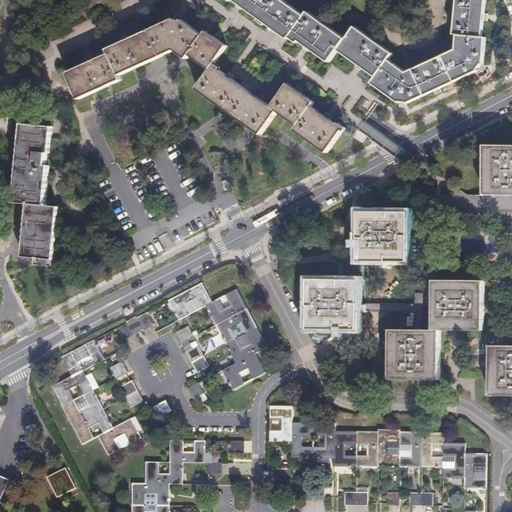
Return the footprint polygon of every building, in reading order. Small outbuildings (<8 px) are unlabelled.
[(460,0),(457,36),(462,36),(460,52),(412,75),(395,63),(400,56),(358,28),(351,39),(312,12),(310,16),(296,6),(286,0),(230,0),(237,5),(238,3),(279,31),(294,42),(296,40),(303,46),(305,44),(334,65),(343,52),(382,79),(377,86),(404,105),(412,106),(485,74),(483,72),(487,66),(489,67),(491,40),(488,39),(491,0),(460,0)] [(114,57),(72,76),(84,101),(127,81),(125,77),(180,52),(191,60),(193,57),(215,72),(221,65),(232,49),(212,35),(210,38),(187,22),(178,22),(112,52),(114,57)] [(221,65),(215,72),(202,92),(266,136),(282,113),(302,127),(300,132),(333,154),(351,128),(322,109),(325,103),(291,80),(275,104),(227,72),(228,70),(221,65)] [(58,129),(25,126),(17,207),(30,207),(24,259),(57,262),(61,209),(50,208),(58,129)] [(511,148),(482,148),(481,198),(511,198),(511,148)] [(376,214),(357,213),(356,263),(407,264),(408,214),(376,214)] [(204,302),(211,299),(201,280),(167,297),(178,316),(204,302)] [(482,281),(432,281),(431,309),(430,328),(418,328),(388,328),(388,380),(437,379),(437,330),(480,330),(482,281)] [(337,282),(307,282),(307,330),(356,330),(356,308),(356,282),(337,282)] [(216,302),(214,297),(211,299),(204,302),(214,321),(246,305),(235,286),(224,292),(230,302),(223,306),(219,308),(216,302)] [(256,324),(246,305),(214,321),(225,341),(256,324)] [(144,309),(135,314),(142,327),(151,322),(144,309)] [(135,313),(125,319),(125,320),(132,333),(142,327),(135,314),(135,313)] [(132,333),(125,320),(117,324),(124,337),(132,333)] [(187,323),(175,330),(181,340),(192,333),(187,323)] [(266,343),(256,324),(225,341),(235,360),(254,350),(266,343)] [(94,337),(61,355),(71,374),(82,368),(88,365),(104,356),(94,337)] [(185,348),(191,359),(202,353),(197,342),(185,348)] [(511,347),(488,347),(487,397),(511,396),(511,347)] [(235,360),(221,367),(232,386),(243,380),(238,370),(248,365),(253,375),(264,369),(254,350),(235,360)] [(208,363),(202,353),(191,359),(196,369),(208,363)] [(126,369),(121,359),(109,365),(114,375),(126,369)] [(88,365),(82,368),(92,386),(97,383),(88,365)] [(71,374),(51,384),(61,404),(73,397),(68,387),(77,382),(83,392),(93,387),(92,386),(82,368),(71,374)] [(131,377),(119,384),(125,394),(137,388),(131,377)] [(198,379),(187,385),(192,396),(204,389),(198,379)] [(73,397),(61,404),(72,423),(103,406),(93,387),(83,392),(86,398),(88,402),(79,407),(76,403),(73,397)] [(137,388),(125,394),(130,404),(142,398),(137,388)] [(165,397),(153,404),(158,414),(170,407),(165,397)] [(86,398),(76,403),(79,407),(88,402),(86,398)] [(103,406),(72,423),(82,442),(93,436),(88,426),(98,420),(103,430),(113,425),(103,406)] [(293,407),(272,407),(271,419),(283,419),(283,430),(272,430),(272,441),(283,441),(293,441),(293,422),(293,407)] [(130,416),(137,428),(140,427),(133,414),(130,416)] [(103,430),(97,433),(108,453),(140,435),(137,428),(130,416),(113,425),(103,430)] [(315,423),(293,422),(293,441),(293,445),(293,458),(315,458),(315,447),(303,447),(303,435),(315,435),(315,423)] [(336,423),(315,423),(315,435),(326,435),(326,447),(315,447),(315,458),(336,458),(336,431),(336,423)] [(402,429),(380,429),(380,431),(380,466),(402,466),(402,431),(402,429)] [(358,431),(336,431),(336,458),(336,466),(358,466),(358,455),(347,455),(347,444),(358,444),(358,431)] [(380,431),(358,431),(358,444),(369,444),(369,455),(358,455),(358,466),(380,466),(380,431)] [(424,466),(424,431),(402,431),(402,466),(424,466)] [(445,431),(424,431),(424,466),(445,466),(445,455),(434,455),(434,445),(445,445),(445,442),(445,431)] [(169,442),(169,464),(183,464),(205,464),(205,453),(205,442),(193,441),(193,453),(182,453),(182,442),(169,442)] [(244,442),(230,442),(230,454),(244,454),(244,442)] [(445,477),(467,477),(467,452),(467,442),(445,442),(445,445),(445,455),(456,455),(456,466),(445,466),(445,477)] [(488,452),(467,452),(467,477),(467,487),(488,487),(488,452)] [(28,457),(24,455),(18,456),(16,460),(26,464),(28,457)] [(144,463),(144,485),(169,485),(182,485),(183,464),(169,464),(169,475),(158,475),(158,463),(144,463)] [(56,469),(47,474),(58,494),(75,485),(65,464),(56,469)] [(212,464),(208,464),(208,475),(221,475),(221,464),(212,464)] [(291,469),(278,469),(278,481),(291,481),(291,469)] [(0,497),(9,478),(0,473),(0,497)] [(131,485),(131,507),(169,507),(169,485),(144,485),(131,485)] [(208,485),(194,485),(195,497),(208,497),(208,485)] [(313,487),(301,487),(301,501),(314,501),(313,487)] [(325,487),(313,487),(314,501),(325,501),(325,487)] [(356,493),(345,493),(345,506),(356,506),(356,493)] [(368,493),(356,493),(356,506),(368,506),(368,493)] [(400,493),(389,493),(389,506),(400,506),(400,493)] [(422,493),(410,493),(410,506),(422,506),(422,493)] [(433,493),(422,493),(422,506),(433,506),(433,493)]
